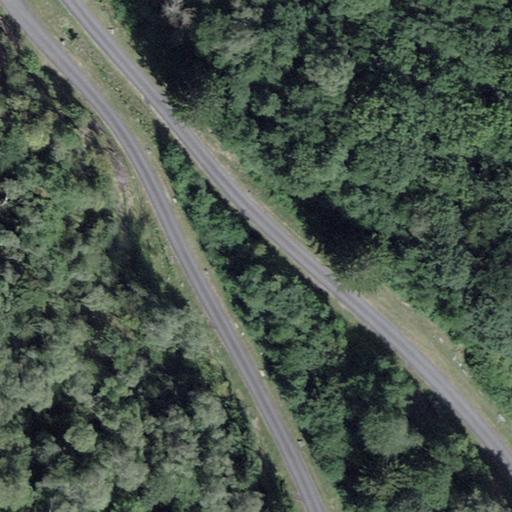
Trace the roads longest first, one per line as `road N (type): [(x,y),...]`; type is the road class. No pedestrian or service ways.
road 1 (unclassified): [(70,0),(197,152),(418,359),(511,474)]
road 2 (unclassified): [(311,511),(136,158),(11,0)]
